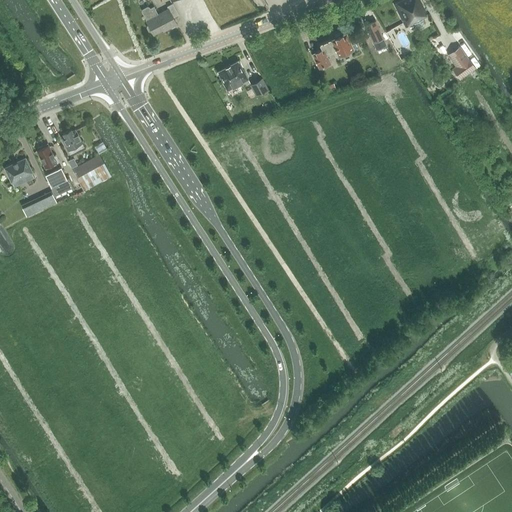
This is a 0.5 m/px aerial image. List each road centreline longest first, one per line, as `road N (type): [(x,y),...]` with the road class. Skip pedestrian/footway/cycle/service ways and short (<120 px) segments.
road 1 (tertiary): [(225,479),(287,424),(297,365),(287,336),(121,77)]
road 2 (tertiary): [(105,84),(276,351),(284,387),(278,416),(225,479)]
road 3 (track): [(155,65),(351,368)]
road 4 (tertiary): [(121,77),(325,0)]
